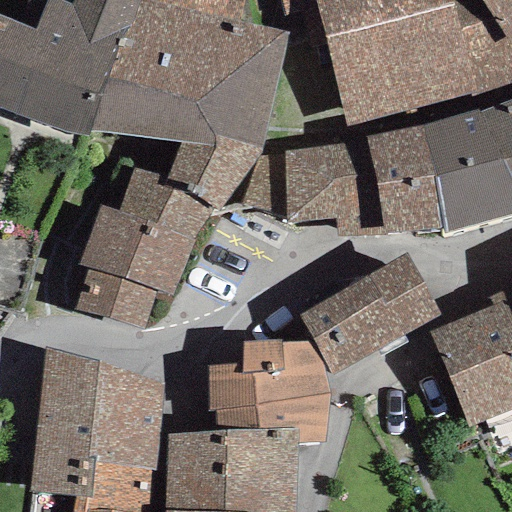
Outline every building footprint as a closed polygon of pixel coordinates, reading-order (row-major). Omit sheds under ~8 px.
[(88,131),(135,0),(74,0),(74,1),(70,0),(44,0),(34,30),(0,17),(0,110),(86,139),(88,131)] [(242,0),(135,0),(88,131),(180,144),(165,177),(160,187),(215,212),(259,150),(288,33),(237,25),(242,0)] [(475,96),(449,0),(281,0),(287,21),(319,13),(345,132),(475,96)] [(511,0),(449,0),(475,96),(511,84),(511,0)] [(511,98),(483,111),(503,159),(511,180),(511,98)] [(503,159),(483,111),(418,127),(433,180),(503,159)] [(383,234),(442,228),(433,180),(418,127),(366,138),(367,143),(283,150),(286,223),(333,219),(335,241),(383,234)] [(511,215),(511,180),(503,159),(433,180),(442,228),(443,236),(511,215)] [(165,177),(133,171),(115,210),(99,206),(77,267),(87,270),(156,291),(170,295),(215,212),(160,187),(165,177)] [(405,254),(298,318),(332,377),(440,317),(405,254)] [(156,291),(87,270),(73,311),(142,331),(156,291)] [(511,288),(488,298),(491,307),(501,303),(511,330),(511,288)] [(511,330),(501,303),(491,307),(428,333),(467,429),(511,411),(511,330)] [(241,364),(205,365),(206,411),(216,412),(214,431),(297,428),(297,446),(324,444),(329,392),(321,366),(306,341),(281,343),(281,339),(240,343),(241,364)] [(165,384),(45,348),(29,489),(73,497),(92,500),(95,464),(158,471),(165,384)] [(292,511),(297,446),(297,428),(214,431),(165,435),(163,511),(176,511),(292,511)] [(155,511),(158,471),(95,464),(92,500),(73,497),(71,511),(155,511)]
